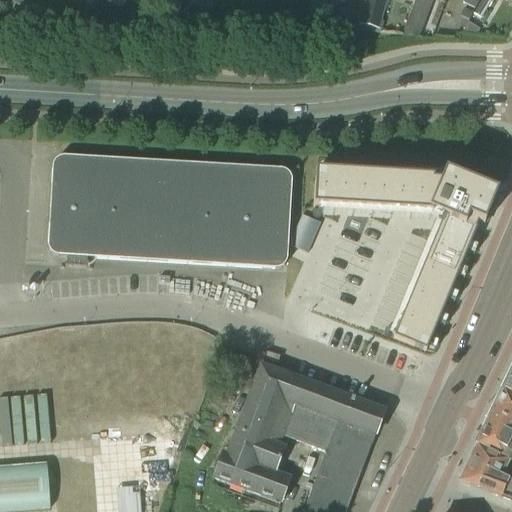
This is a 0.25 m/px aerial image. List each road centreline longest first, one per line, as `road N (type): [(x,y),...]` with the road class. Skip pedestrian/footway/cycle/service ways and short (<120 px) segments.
road 1 (residential): [(452,408),(187,311),(0,320)]
road 2 (tertiary): [(0,90),(254,106),(388,92)]
road 3 (unclassified): [(452,408),(511,275)]
road 4 (tertiary): [(511,73),(469,73),(388,92)]
road 5 (tertiary): [(388,92),(511,98)]
